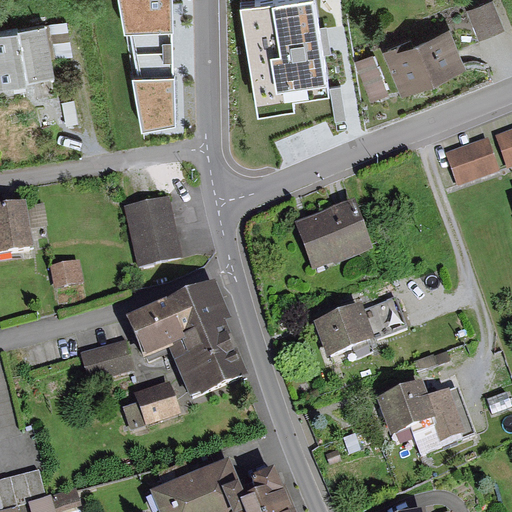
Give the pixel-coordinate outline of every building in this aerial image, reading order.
[(174,25),(173,0),(117,0),(124,26),(174,25)] [(237,0),(258,107),(336,93),(318,0),(237,0)] [(489,0),(468,9),(480,39),(506,28),(494,0),(489,0)] [(68,21),(47,25),(53,58),(74,54),(68,21)] [(0,29),(0,86),(56,77),(53,58),(47,25),(46,23),(19,28),(19,26),(0,29)] [(381,50),(401,96),(468,67),(450,25),(413,41),(411,37),(381,50)] [(372,100),(390,93),(373,52),(355,59),(372,100)] [(179,70),(131,72),(141,130),(180,125),(179,70)] [(78,122),(74,98),(62,100),(66,124),(78,122)] [(511,131),(496,137),(508,171),(511,169),(511,131)] [(446,155),(458,188),(501,173),(489,140),(446,155)] [(138,269),(184,259),(170,198),(125,208),(138,269)] [(295,224),(312,274),(373,252),(355,203),(295,224)] [(45,205),(27,208),(31,231),(49,228),(45,205)] [(0,258),(34,253),(31,231),(27,208),(26,206),(0,210),(0,258)] [(81,261),(50,267),(55,291),(85,285),(81,261)] [(203,399),(249,379),(226,325),(233,322),(217,283),(127,321),(145,363),(171,352),(191,399),(201,395),(203,399)] [(315,323),(328,359),(354,350),(357,359),(377,352),(372,339),(411,326),(401,298),(365,310),(363,306),(315,323)] [(88,384),(135,372),(127,342),(80,355),(88,384)] [(146,428),(182,415),(170,383),(135,395),(139,405),(146,428)] [(377,400),(391,440),(412,433),(421,458),(463,442),(462,439),(475,433),(459,388),(430,399),(424,383),(377,400)] [(511,406),(507,394),(486,401),(492,417),(511,409),(511,406)] [(146,428),(139,405),(122,411),(130,433),(146,428)] [(361,452),(356,435),(344,439),(350,456),(361,452)] [(342,463),(338,451),(326,455),(330,467),(342,463)] [(293,511),(276,470),(241,485),(231,461),(150,495),(157,511),(293,511)] [(0,511),(48,499),(40,471),(0,481),(0,511)] [(76,490),(52,497),(56,511),(67,511),(82,508),(76,490)] [(31,511),(55,511),(52,498),(29,505),(31,511)]
